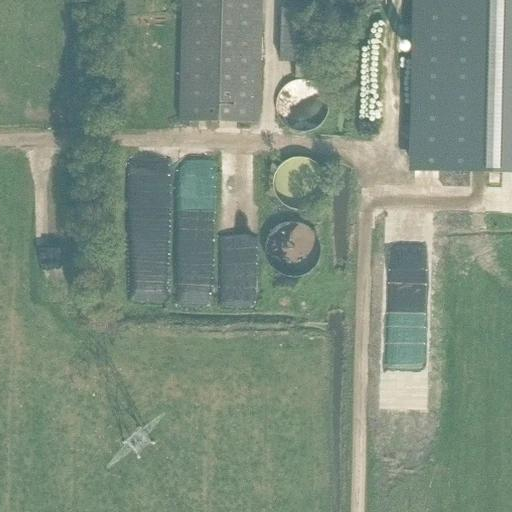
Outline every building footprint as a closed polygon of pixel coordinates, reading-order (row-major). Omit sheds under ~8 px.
[(182,0),(180,122),(259,124),(262,0),(182,0)] [(511,172),(511,0),(417,0),(414,171),(511,172)] [(311,63),(311,10),(281,9),(279,62),(311,63)] [(294,64),(294,79),(318,80),(318,65),(294,64)] [(302,133),(306,132),(310,131),(314,130),(317,128),(320,125),(323,122),(325,118),(327,115),(327,111),(328,106),(327,102),(327,98),(325,95),(323,91),(320,88),(317,85),(314,83),(310,82),(306,81),(302,80),(298,81),(294,82),(290,83),(286,85),(283,88),(280,91),(278,95),(277,98),(276,102),(275,107),(276,111),(277,115),(278,118),(280,122),(283,125),(286,128),(290,130),(294,131),(298,132),(302,133)] [(299,211),(303,210),(307,209),(311,208),(314,206),(317,203),(320,200),(322,196),(324,192),(325,188),(325,184),(325,180),(324,176),(322,172),(320,169),(317,165),(314,163),(311,161),(307,159),(303,158),(299,158),(294,158),(290,159),(287,161),(283,163),(280,165),(277,169),(275,172),(273,176),(272,180),(272,184),(273,190),(275,196),(277,200),(280,203),(283,206),(287,208),(290,209),(294,210),(299,211)] [(291,267),(318,265),(315,232),(288,235),(291,267)]
